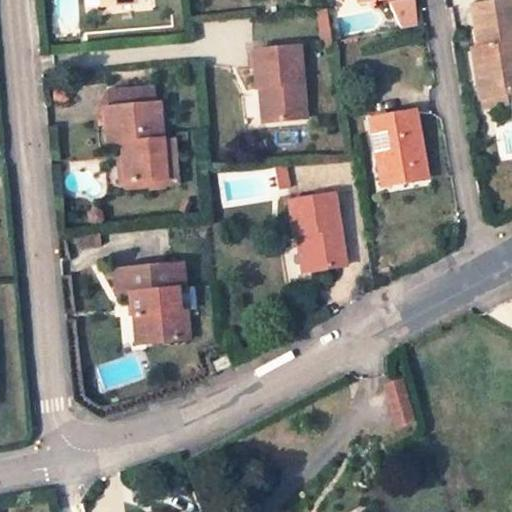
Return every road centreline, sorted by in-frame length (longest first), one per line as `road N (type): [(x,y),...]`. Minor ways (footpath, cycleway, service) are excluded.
road 1 (unclassified): [(511,265),(351,352),(171,433),(61,465)]
road 2 (residential): [(14,0),(61,465)]
